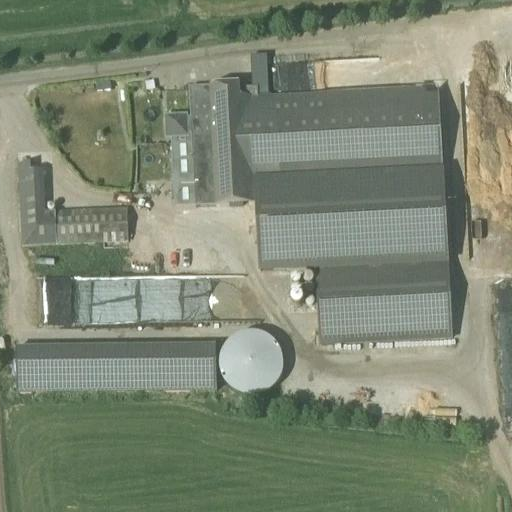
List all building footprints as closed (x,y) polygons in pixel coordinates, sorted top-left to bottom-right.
[(153,83),(145,85),(146,92),(155,91),(153,83)] [(239,104),(238,91),(238,87),(188,89),(190,119),(167,120),(167,139),(171,139),(175,209),(195,208),(216,207),(213,140),(235,139),(233,104),(239,104)] [(452,339),(438,92),(258,101),(258,90),(238,91),(239,104),(233,104),(235,139),(213,140),(216,207),(256,206),(259,273),(316,270),(320,346),(452,339)] [(128,243),(127,211),(39,215),(37,173),(30,174),(30,165),(18,166),(22,248),(128,243)] [(197,324),(197,286),(78,286),(78,310),(77,310),(77,325),(197,324)] [(264,339),(252,336),(239,338),(228,344),(220,355),(217,367),(219,380),(226,391),(236,399),(249,402),(261,400),(273,393),(280,383),(283,371),(282,358),(275,347),(264,339)] [(15,351),(16,396),(216,395),(215,349),(15,351)]
